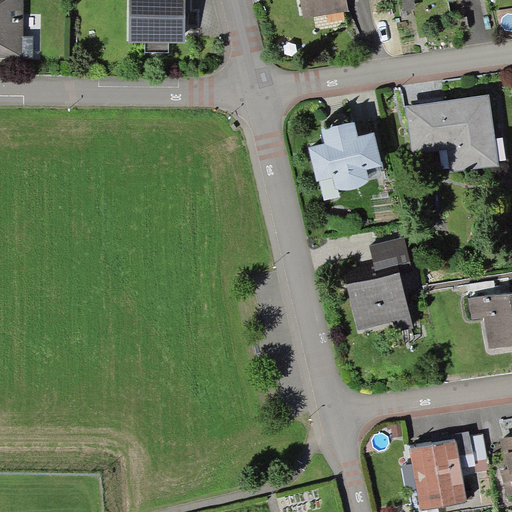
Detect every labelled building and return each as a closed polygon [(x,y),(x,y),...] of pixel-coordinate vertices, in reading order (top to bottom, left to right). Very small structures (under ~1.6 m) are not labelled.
[(0,0),(0,58),(23,58),(23,36),(23,0),(0,0)] [(185,43),(185,13),(185,0),(129,0),(129,42),(145,43),(169,43),(185,43)] [(300,0),(304,19),(349,11),(347,0),(300,0)] [(416,8),(414,0),(402,0),(405,11),(416,8)] [(34,36),(23,36),(23,58),(34,58),(34,36)] [(169,52),(169,43),(145,43),(145,52),(169,52)] [(489,94),(405,106),(412,153),(448,148),(451,173),(500,166),(489,94)] [(324,143),(309,147),(317,181),(332,177),(333,182),(337,187),(341,189),(348,190),(354,189),(361,187),(366,183),(368,179),(365,169),(382,165),(375,132),(358,136),(354,121),(321,129),(324,143)] [(369,246),(377,277),(399,272),(412,268),(404,237),(369,246)] [(413,328),(399,272),(377,277),(346,285),(358,330),(393,321),(396,332),(413,328)] [(511,344),(511,291),(468,299),(471,319),(482,317),(487,349),(511,344)] [(469,431),(455,434),(456,440),(461,469),(475,466),(470,436),(469,431)] [(483,433),(470,436),(475,466),(476,472),(489,470),(483,433)] [(501,470),(508,497),(511,495),(511,436),(500,439),(508,469),(501,470)] [(456,440),(409,448),(412,464),(402,466),(406,490),(416,488),(420,510),(467,502),(461,469),(456,440)]
